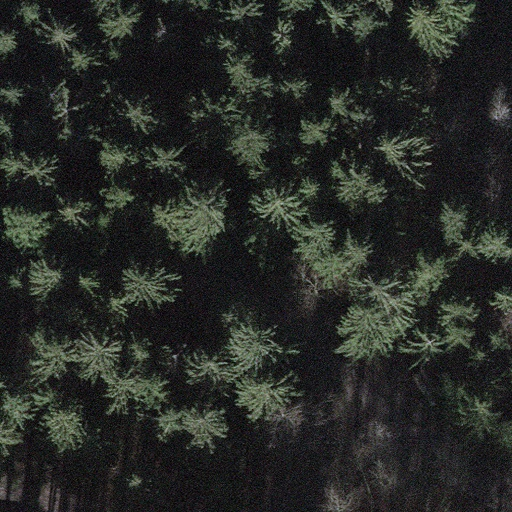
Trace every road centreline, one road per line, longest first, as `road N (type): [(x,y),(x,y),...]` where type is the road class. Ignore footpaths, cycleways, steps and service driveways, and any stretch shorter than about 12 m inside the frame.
road 1 (track): [(295,511),(332,487),(365,420),(347,366),(278,315),(175,290),(0,290)]
road 2 (track): [(365,420),(470,455),(511,490)]
